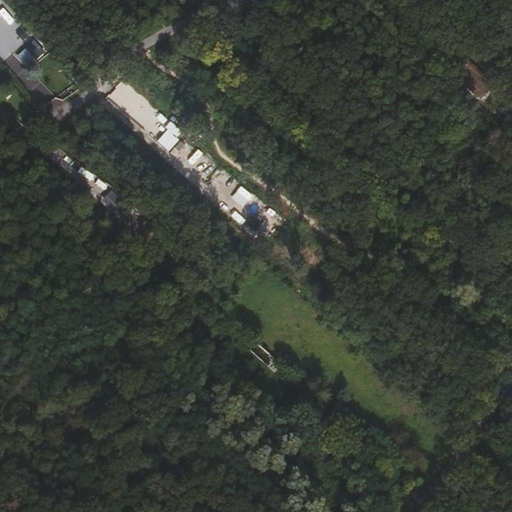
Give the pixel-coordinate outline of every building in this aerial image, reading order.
[(34,40),(19,53),(29,64),(44,51),(34,40)] [(477,103),(483,97),(466,82),(460,88),(477,103)] [(46,159),(36,171),(47,181),(58,169),(46,159)] [(73,165),(65,175),(91,197),(99,188),(73,165)] [(287,308),(276,298),(270,303),(282,314),(287,308)] [(276,333),(287,344),(291,340),(279,329),(276,333)] [(276,333),(271,339),(288,355),(291,357),(296,351),(287,344),(276,333)] [(284,365),(291,357),(288,355),(271,339),(263,347),(284,365)] [(277,377),(282,372),(256,349),(251,354),(277,377)] [(376,389),(377,387),(367,377),(358,386),(369,396),(376,389)] [(400,424),(407,417),(376,389),(369,396),(400,424)]
